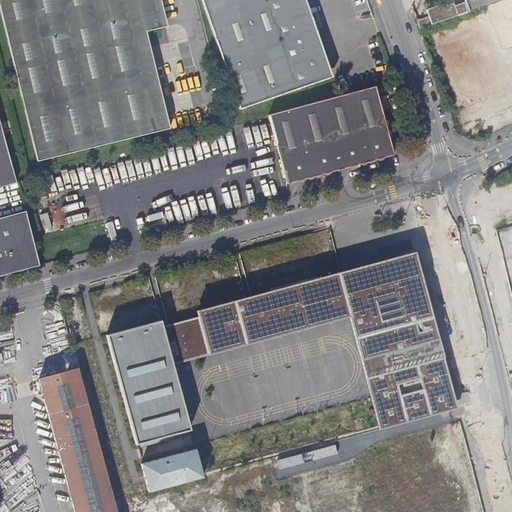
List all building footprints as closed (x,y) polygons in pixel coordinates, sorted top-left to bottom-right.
[(157,27),(150,0),(0,0),(0,19),(34,161),(166,128),(142,31),(157,27)] [(324,79),(296,0),(199,0),(239,109),(324,79)] [(465,0),(468,9),(499,0),(465,0)] [(511,0),(504,0),(488,5),(503,50),(511,47),(511,0)] [(285,183),(391,154),(372,86),(267,115),(285,183)] [(0,187),(16,184),(0,128),(0,187)] [(394,210),(415,204),(412,196),(391,201),(394,210)] [(0,276),(37,266),(23,212),(0,218),(0,276)] [(195,311),(197,317),(207,354),(335,320),(347,317),(370,402),(378,430),(456,409),(444,367),(413,252),(340,272),(195,311)] [(160,327),(170,364),(207,354),(197,317),(160,327)] [(358,405),(370,402),(347,317),(335,320),(358,405)] [(160,327),(158,321),(104,336),(134,445),(188,431),(170,364),(160,327)] [(74,511),(114,511),(76,368),(37,379),(74,511)] [(331,455),(338,453),(336,442),(273,456),(278,477),(334,466),(331,455)] [(139,465),(147,493),(201,478),(193,450),(139,465)]
